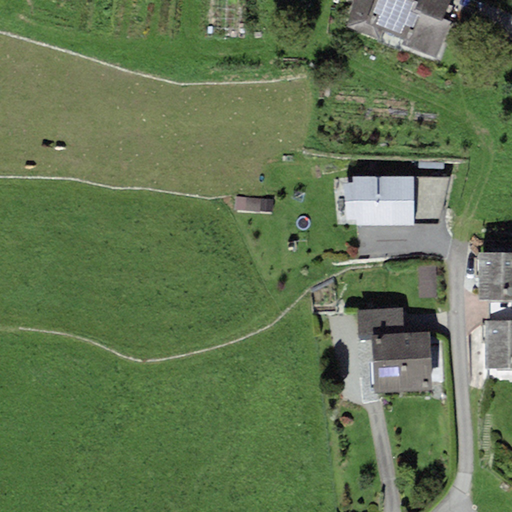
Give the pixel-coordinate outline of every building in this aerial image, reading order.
[(354,0),(348,27),(437,57),(461,4),(450,0),(449,0),(354,0)] [(413,176),(353,177),(354,184),(357,219),(357,225),(415,224),(413,176)] [(357,219),(354,184),(345,184),(348,220),(357,219)] [(511,253),(479,253),(479,301),(511,300),(511,253)] [(405,335),(404,308),(358,311),(359,341),(373,340),(373,337),(405,335)] [(511,321),(485,321),(486,364),(486,370),(511,369),(511,321)] [(405,335),(373,337),(373,340),(376,395),(432,391),(428,333),(405,335)]
